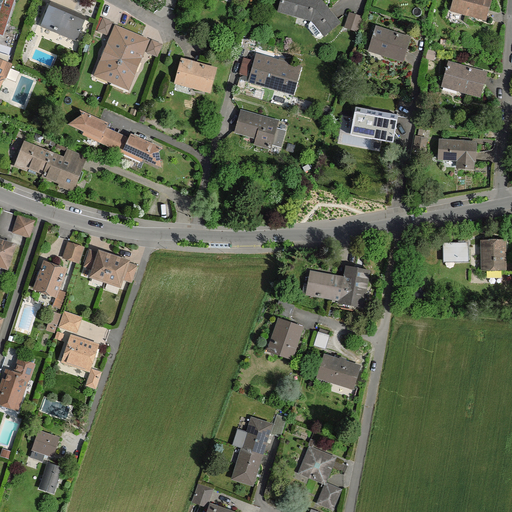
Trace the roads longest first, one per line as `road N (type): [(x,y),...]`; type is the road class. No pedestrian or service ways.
road 1 (residential): [(0,195),(76,221),(151,234),(276,237),(402,222)]
road 2 (residential): [(402,222),(350,511)]
road 3 (residential): [(500,202),(511,41)]
